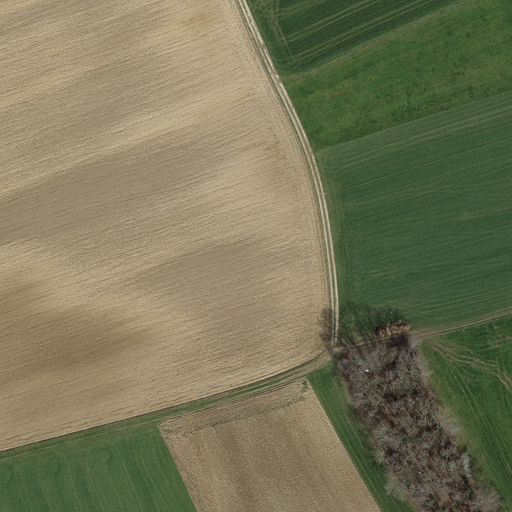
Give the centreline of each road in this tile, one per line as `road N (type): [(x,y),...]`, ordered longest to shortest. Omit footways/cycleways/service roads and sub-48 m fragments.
road 1 (track): [(333,350),(334,282),(311,160),(243,0)]
road 2 (track): [(0,454),(283,378),(333,350)]
road 3 (track): [(511,309),(333,350)]
